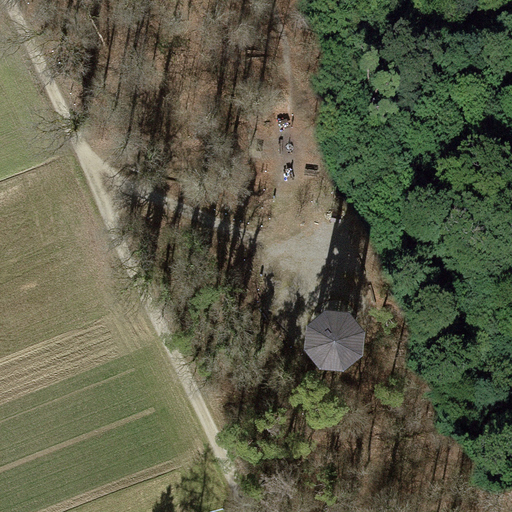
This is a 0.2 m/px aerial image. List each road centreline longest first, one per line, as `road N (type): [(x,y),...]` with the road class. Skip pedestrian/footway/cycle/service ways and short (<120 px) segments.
road 1 (track): [(91,175),(249,511)]
road 2 (track): [(3,0),(91,175)]
